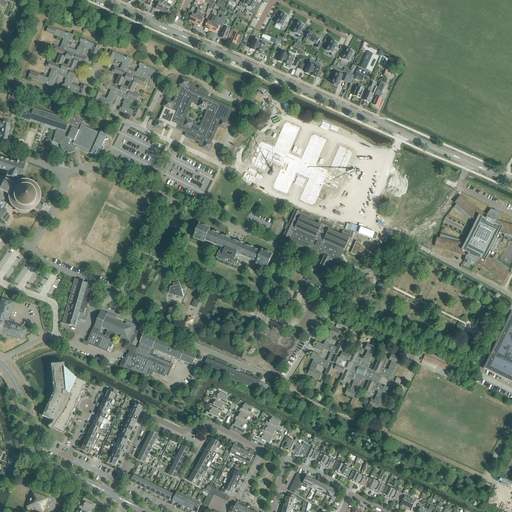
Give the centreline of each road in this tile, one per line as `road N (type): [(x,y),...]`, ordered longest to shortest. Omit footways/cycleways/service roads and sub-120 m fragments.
road 1 (tertiary): [(469,162),(174,32)]
road 2 (residential): [(142,323),(282,383),(329,309)]
road 3 (residential): [(511,391),(329,309)]
road 4 (residential): [(143,129),(25,84),(7,152)]
road 5 (tertiary): [(113,496),(37,456),(16,384),(0,364)]
road 6 (residential): [(143,129),(171,72),(222,96)]
